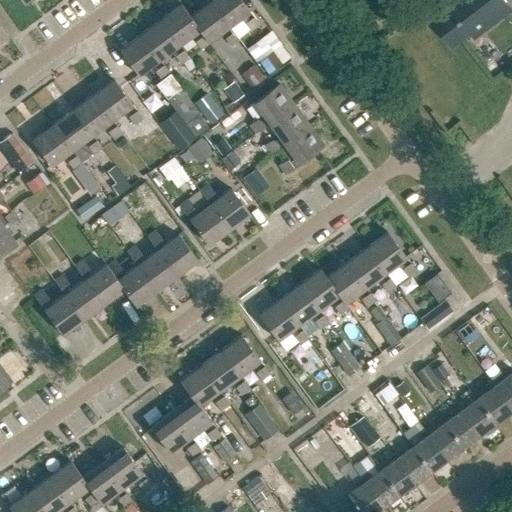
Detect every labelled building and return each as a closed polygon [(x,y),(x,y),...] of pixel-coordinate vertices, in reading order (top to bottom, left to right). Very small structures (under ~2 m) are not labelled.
[(229,27),(243,17),(247,22),(244,24),(250,32),(259,26),(240,0),(211,0),(209,2),(228,28),(229,27)] [(452,8),(434,22),(452,46),(469,33),(470,33),(472,36),(486,26),(488,29),(499,21),(497,18),(510,7),(504,0),(461,0),(462,1),(452,8)] [(228,28),(209,2),(189,17),(208,43),(223,32),(226,37),(224,39),(230,47),(238,40),(229,27),(228,28)] [(208,43),(189,17),(180,5),(159,20),(178,46),(179,45),(193,35),(196,40),(194,42),(200,50),(209,44),(208,43)] [(158,61),(173,50),(176,55),(174,57),(180,65),(188,59),(179,45),(178,46),(159,20),(139,35),(158,61)] [(137,76),(152,65),(156,70),(153,72),(160,80),(168,74),(158,61),(139,35),(118,50),(137,76)] [(282,65),(281,64),(272,51),(259,61),(269,75),(282,65)] [(252,88),(264,79),(258,70),(245,79),(252,88)] [(133,125),(141,119),(113,80),(92,95),(111,121),(111,120),(126,110),(129,115),(127,117),(133,125)] [(233,103),(244,96),(234,82),(223,90),(233,103)] [(254,133),(267,123),(293,104),(278,84),(252,102),(263,117),(258,121),(256,119),(248,125),(254,133)] [(121,134),(111,120),(111,121),(92,95),(72,110),(90,136),(91,135),(105,125),(109,130),(106,132),(113,140),(121,134)] [(210,124),(221,115),(211,102),(200,111),(210,124)] [(308,124),(293,104),(267,123),(278,138),(273,142),(271,139),(263,145),(269,154),(282,144),(308,124)] [(100,149),(91,135),(90,136),(72,110),(51,125),(70,151),(71,150),(85,140),(89,145),(86,147),(92,155),(100,149)] [(175,110),(158,123),(179,149),(196,136),(175,110)] [(323,145),(308,124),(282,144),(293,158),(288,162),(286,160),(278,166),(284,174),(323,145)] [(80,164),(71,150),(70,151),(51,125),(31,140),(49,165),(65,154),(68,159),(66,161),(72,170),(80,164)] [(162,134),(152,142),(153,143),(142,151),(152,166),(163,158),(174,151),(162,134)] [(122,152),(129,147),(123,138),(116,143),(122,152)] [(199,164),(213,154),(201,138),(187,148),(199,164)] [(222,156),(231,150),(222,138),(213,145),(222,156)] [(230,153),(221,159),(230,171),(238,164),(230,153)] [(169,156),(156,167),(172,188),(185,177),(169,156)] [(102,172),(116,191),(125,184),(111,165),(102,172)] [(255,168),(242,178),(249,187),(262,178),(255,168)] [(33,195),(46,185),(38,174),(25,184),(33,195)] [(199,191),(207,203),(208,203),(227,229),(248,214),(229,188),(213,200),(209,195),(212,193),(206,184),(198,190),(199,191)] [(207,244),(227,229),(208,203),(207,203),(199,191),(186,200),(186,199),(178,205),(207,244)] [(83,221),(102,206),(95,196),(75,211),(83,221)] [(121,201),(101,216),(108,226),(128,211),(121,201)] [(9,224),(17,218),(11,210),(0,218),(0,250),(14,241),(2,225),(7,222),(9,224)] [(57,240),(77,226),(69,215),(49,230),(57,240)] [(48,230),(40,236),(45,244),(54,238),(48,230)] [(196,260),(177,234),(162,246),(158,241),(161,239),(155,230),(147,236),(156,250),(157,249),(176,275),(196,260)] [(384,272),(385,272),(400,261),(403,266),(401,268),(406,277),(415,271),(386,232),(366,247),(384,272)] [(155,290),(176,275),(157,249),(156,250),(142,260),(138,255),(141,254),(135,245),(126,252),(136,265),(155,290)] [(365,287),(379,276),(383,281),(380,283),(386,291),(394,285),(385,272),(384,272),(366,247),(345,261),(364,287),(365,287)] [(123,289),(107,266),(105,263),(88,275),(85,270),(87,268),(81,260),(73,266),(83,279),(84,278),(103,304),(123,289)] [(136,265),(122,275),(118,270),(120,269),(114,261),(107,266),(123,289),(135,305),(155,290),(136,265)] [(344,302),(359,291),(362,296),(360,298),(366,306),(374,300),(365,287),(364,287),(345,261),(325,276),(344,302)] [(317,309),(318,309),(332,299),(336,304),(333,306),(339,314),(348,308),(344,302),(325,276),(319,269),(299,284),(317,309)] [(437,301),(449,292),(436,273),(423,283),(437,301)] [(83,319),(103,304),(84,278),(83,279),(68,290),(64,285),(67,283),(61,275),(53,281),(62,295),(64,294),(83,319)] [(297,324),(312,313),(315,319),(313,321),(319,329),(327,322),(318,309),(317,309),(299,284),(278,298),(297,324)] [(62,335),(83,319),(64,294),(62,295),(48,305),(44,300),(47,298),(41,290),(33,296),(62,335)] [(276,339),(291,328),(295,333),(292,335),(299,344),(307,337),(297,324),(278,298),(257,314),(276,339)] [(443,301),(423,315),(431,326),(450,312),(443,301)] [(374,325),(389,346),(401,338),(385,317),(374,325)] [(511,329),(508,324),(489,338),(508,363),(511,360),(511,329)] [(237,375),(238,375),(252,365),(256,369),(253,371),(259,379),(267,374),(239,335),(218,350),(237,375)] [(359,368),(341,343),(330,351),(348,376),(359,368)] [(218,390),(232,379),(236,384),(233,386),(239,394),(248,388),(238,375),(237,375),(218,350),(198,364),(217,390),(218,390)] [(439,382),(441,381),(450,374),(448,371),(441,363),(430,371),(439,382)] [(197,405),(212,394),(216,399),(213,401),(219,409),(227,403),(218,390),(217,390),(198,364),(178,379),(189,396),(197,405)] [(415,374),(430,394),(441,385),(426,366),(415,374)] [(0,386),(9,380),(0,367),(0,386)] [(499,377),(492,383),(511,409),(511,373),(502,381),(499,377)] [(402,382),(395,387),(402,397),(409,392),(402,382)] [(511,410),(511,409),(492,383),(484,389),(487,392),(478,398),(497,422),(511,410)] [(387,402),(397,395),(390,385),(379,392),(387,402)] [(188,436),(189,436),(203,425),(207,430),(204,432),(210,440),(218,434),(197,405),(189,396),(169,410),(188,436)] [(497,422),(478,398),(470,405),(467,401),(460,406),(480,434),(497,422)] [(243,415),(263,440),(278,429),(258,404),(243,415)] [(480,434),(460,406),(452,412),(454,416),(446,422),(464,446),(480,434)] [(168,451),(183,441),(186,445),(184,447),(190,455),(198,449),(189,436),(188,436),(169,410),(149,425),(168,451)] [(374,453),(385,445),(362,416),(352,425),(374,453)] [(464,446),(446,422),(438,428),(435,425),(427,430),(448,458),(464,446)] [(338,423),(326,432),(339,450),(351,441),(338,423)] [(448,458),(427,430),(420,436),(423,439),(414,446),(432,470),(448,458)] [(120,487),(121,486),(136,475),(139,480),(137,482),(143,490),(150,484),(122,445),(101,461),(120,487)] [(432,470),(414,446),(406,452),(403,448),(395,454),(416,482),(432,470)] [(217,475),(200,453),(189,461),(206,483),(217,475)] [(416,482),(395,454),(388,459),(391,463),(382,470),(400,494),(416,482)] [(68,501),(82,490),(86,495),(83,497),(89,505),(98,499),(80,476),(69,460),(48,475),(68,501)] [(100,501),(115,490),(119,495),(116,497),(122,505),(130,499),(121,486),(120,487),(101,461),(80,476),(98,499),(99,500),(100,501)] [(363,478),(368,474),(359,462),(351,468),(360,480),(363,478)] [(351,487),(353,485),(356,483),(360,480),(351,468),(348,464),(339,471),(351,487)] [(400,494),(382,470),(374,476),(371,472),(368,474),(363,478),(384,506),(400,494)] [(44,511),(52,511),(62,505),(66,510),(63,511),(75,511),(68,501),(48,475),(28,490),(44,511)] [(265,510),(277,501),(266,485),(259,476),(241,489),(248,499),(254,495),(265,510)] [(376,511),(384,506),(363,478),(360,480),(356,483),(359,486),(346,496),(358,511),(376,511)] [(272,492),(284,508),(295,500),(283,484),(272,492)] [(44,511),(28,490),(7,505),(12,511),(44,511)] [(234,511),(247,502),(239,492),(226,501),(234,511)] [(100,501),(99,500),(88,508),(90,511),(102,511),(106,510),(100,501)]
